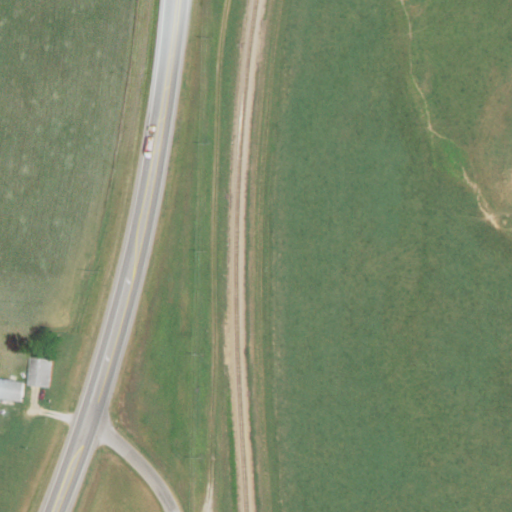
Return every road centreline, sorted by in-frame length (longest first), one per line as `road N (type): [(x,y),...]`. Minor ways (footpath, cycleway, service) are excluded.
road 1 (primary): [(51,511),(125,284),(161,124),(173,0)]
road 2 (tertiary): [(175,511),(128,453),(84,423)]
